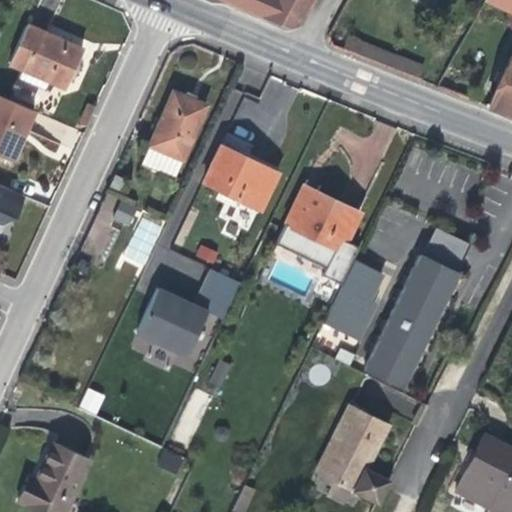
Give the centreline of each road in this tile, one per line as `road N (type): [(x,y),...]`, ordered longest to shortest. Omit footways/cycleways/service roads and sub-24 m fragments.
road 1 (residential): [(171,5),(29,307)]
road 2 (tertiary): [(299,54),(511,137)]
road 3 (tertiary): [(171,5),(299,54)]
